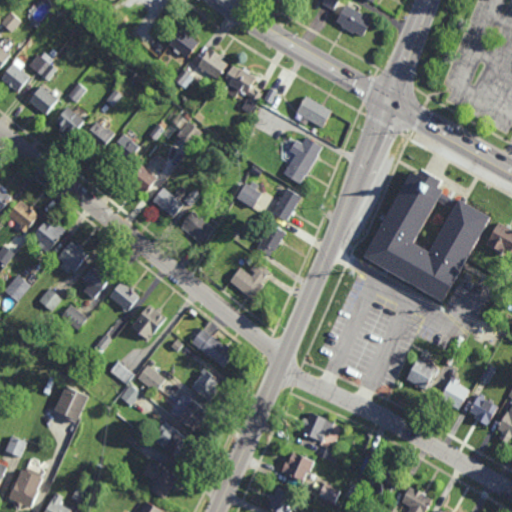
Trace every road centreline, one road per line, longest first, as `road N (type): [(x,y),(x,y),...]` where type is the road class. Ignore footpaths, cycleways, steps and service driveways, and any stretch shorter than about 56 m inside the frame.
road 1 (secondary): [(432,0),(214,511)]
road 2 (residential): [(0,128),(268,347),(278,371)]
road 3 (residential): [(511,491),(360,406),(278,371)]
road 4 (secondary): [(390,103),(221,0)]
road 5 (secondary): [(511,169),(390,103)]
